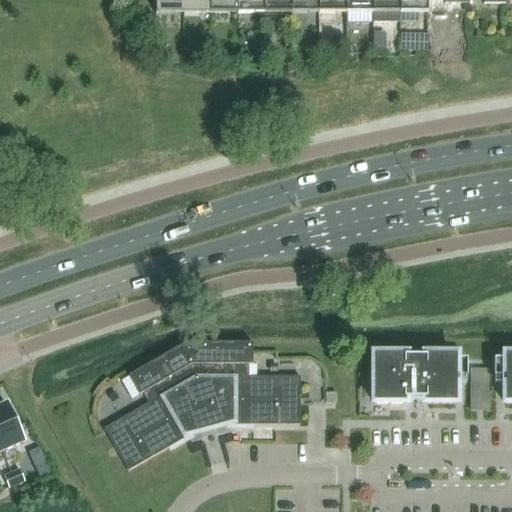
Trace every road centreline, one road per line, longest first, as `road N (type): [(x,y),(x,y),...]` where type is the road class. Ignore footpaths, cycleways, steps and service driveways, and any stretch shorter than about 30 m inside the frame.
road 1 (primary): [(511,146),(294,189),(0,285)]
road 2 (primary): [(13,318),(225,251),(511,194)]
